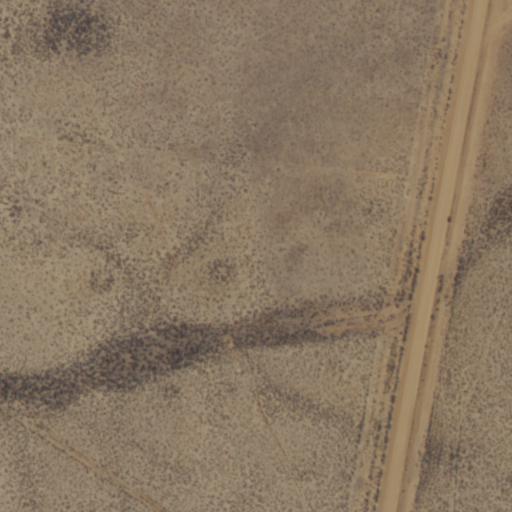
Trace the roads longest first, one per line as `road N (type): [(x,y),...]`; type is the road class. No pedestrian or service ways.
road 1 (tertiary): [(387,511),(430,184),(473,0)]
road 2 (track): [(79,0),(430,184)]
